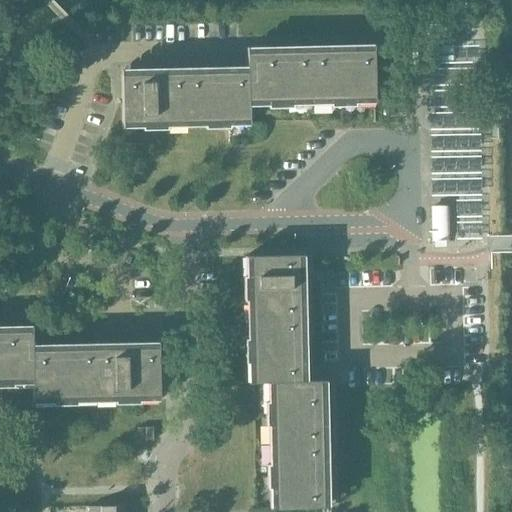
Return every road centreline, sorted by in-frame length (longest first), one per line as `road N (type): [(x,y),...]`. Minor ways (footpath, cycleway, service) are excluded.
road 1 (residential): [(264,224),(341,151),(361,142),(403,151),(403,208),(385,219),(307,222)]
road 2 (residential): [(182,225),(0,164)]
road 3 (residential): [(167,511),(166,470),(188,441),(187,347)]
road 4 (residential): [(187,347),(182,225)]
